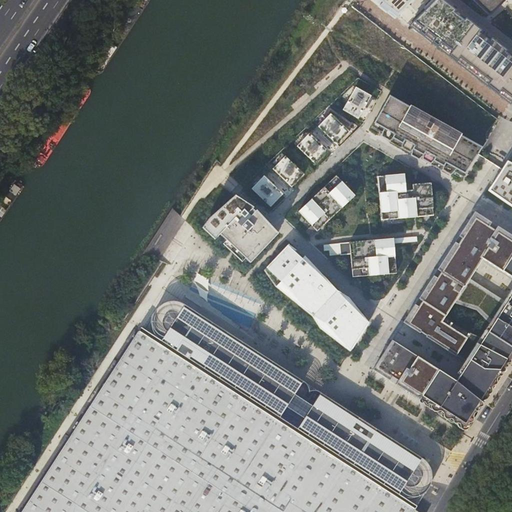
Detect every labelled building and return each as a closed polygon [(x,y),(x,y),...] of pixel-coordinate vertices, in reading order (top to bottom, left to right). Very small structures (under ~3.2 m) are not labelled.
[(377,0),(398,16),(413,0),(377,0)] [(511,54),(442,0),(431,0),(408,24),(510,104),(511,100),(511,54)] [(475,0),(488,12),(490,13),(492,13),(503,0),(475,0)] [(358,84),(345,107),(360,116),(373,93),(358,84)] [(460,180),(481,146),(389,95),(370,129),(460,180)] [(332,111),(320,124),(339,142),(351,129),(332,111)] [(310,131),(298,144),(317,162),(329,149),(310,131)] [(286,154),(273,167),(292,185),(304,172),(286,154)] [(511,163),(507,161),(488,190),(511,205),(511,163)] [(383,220),(435,216),(433,180),(415,182),(415,187),(409,188),(407,173),(380,174),(383,220)] [(318,230),(357,195),(338,174),(300,210),(318,230)] [(264,175),(252,187),(271,206),(283,193),(264,175)] [(254,207),(234,195),(208,217),(206,221),(250,262),(277,233),(254,207)] [(511,354),(511,235),(490,221),(474,211),(406,316),(468,357),(459,372),(395,334),(372,369),(464,428),(511,354)] [(398,272),(396,238),(340,243),(341,255),(352,253),(353,268),(370,267),(370,275),(398,272)] [(347,355),(368,323),(363,311),(289,242),(261,272),(347,355)] [(151,339),(159,346),(396,499),(403,500),(411,500),(418,497),(425,491),(429,483),(430,474),(428,466),(424,461),(423,458),(185,305),(176,301),(166,302),(158,306),(151,314),(149,322),(149,331),(151,339)] [(260,417),(132,334),(93,394),(86,405),(70,431),(56,453),(45,471),(32,491),(18,511),(412,511),(413,511),(365,483),(359,479),(340,467),(321,456),(307,447),(267,421),(260,417)]
